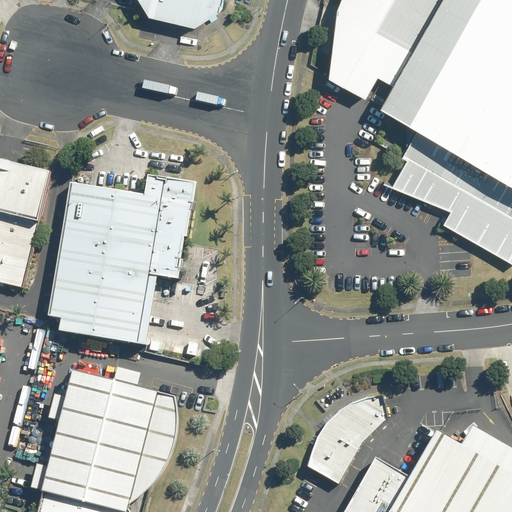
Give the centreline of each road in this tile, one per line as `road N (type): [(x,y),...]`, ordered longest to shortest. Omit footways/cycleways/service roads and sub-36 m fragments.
road 1 (unclassified): [(262,341),(511,321)]
road 2 (tertiary): [(266,114),(262,341)]
road 3 (unclassified): [(266,114),(47,67)]
road 4 (tertiary): [(205,511),(262,341)]
road 5 (tertiary): [(262,341),(269,407),(238,511)]
